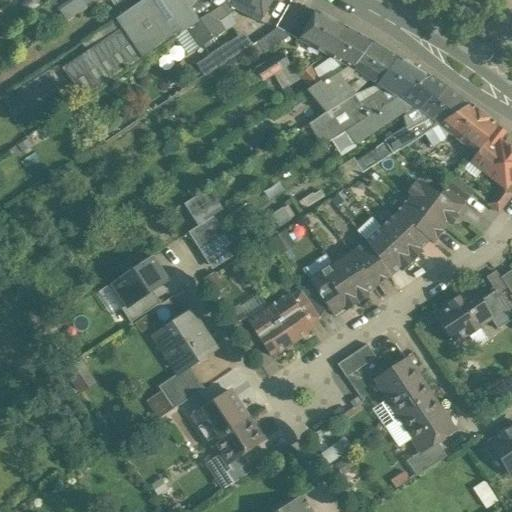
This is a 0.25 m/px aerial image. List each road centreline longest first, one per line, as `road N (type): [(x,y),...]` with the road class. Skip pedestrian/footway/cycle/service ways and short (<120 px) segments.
road 1 (residential): [(511,217),(484,250),(270,395)]
road 2 (residential): [(511,106),(350,0)]
road 3 (residential): [(161,242),(270,395)]
road 4 (residential): [(270,395),(344,511)]
